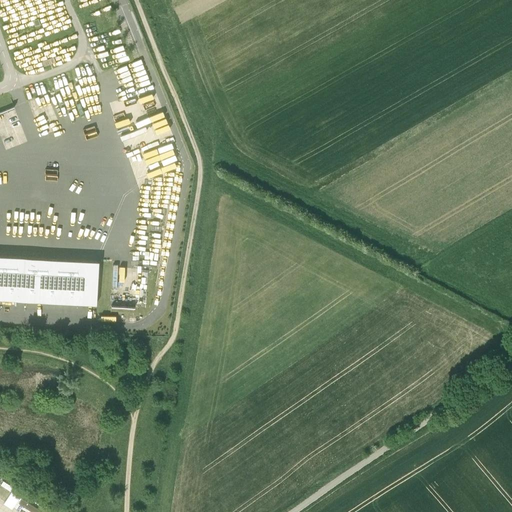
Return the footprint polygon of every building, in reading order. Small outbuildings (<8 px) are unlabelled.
[(56,62),(54,57),(43,61),(44,66),(56,62)] [(131,74),(95,88),(129,183),(136,180),(166,169),(131,74)] [(0,112),(0,126),(9,149),(23,144),(12,119),(19,116),(15,106),(0,112)] [(128,195),(127,222),(152,222),(153,196),(128,195)] [(0,300),(98,304),(100,259),(0,254),(0,300)] [(41,511),(13,494),(1,511),(41,511)]
